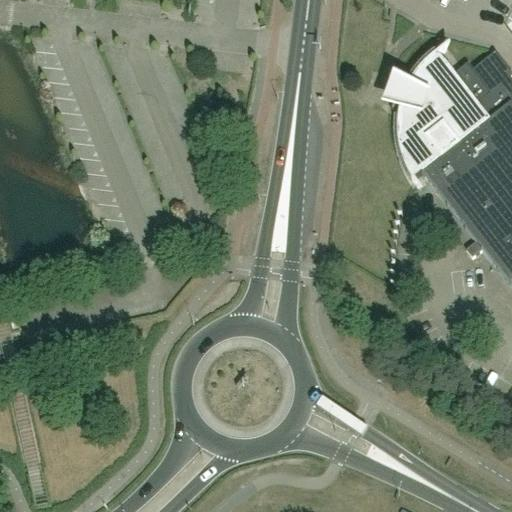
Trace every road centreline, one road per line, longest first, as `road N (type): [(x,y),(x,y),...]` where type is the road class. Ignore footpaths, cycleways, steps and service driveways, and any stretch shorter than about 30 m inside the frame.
road 1 (secondary): [(285,341),(290,156)]
road 2 (secondary): [(290,156),(243,325)]
road 3 (secondary): [(290,156),(308,0)]
road 4 (secondary): [(414,478),(305,393)]
road 5 (secondary): [(284,434),(414,478)]
road 6 (secondary): [(243,325),(206,337),(192,351),(181,388),(193,425)]
